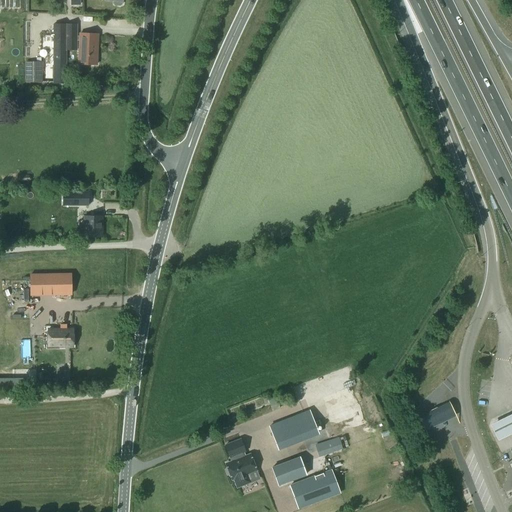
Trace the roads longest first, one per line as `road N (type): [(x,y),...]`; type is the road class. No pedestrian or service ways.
road 1 (motorway): [(401,0),(485,219),(492,280)]
road 2 (tertiary): [(123,511),(158,248)]
road 3 (motorway): [(415,0),(511,193)]
road 4 (unclassified): [(181,163),(153,152),(145,124),(151,0)]
road 5 (tertiary): [(181,163),(250,0)]
road 6 (residential): [(158,248),(0,251)]
road 7 (unknown): [(147,29),(47,15),(34,26),(33,52)]
road 8 (motorway): [(511,126),(448,0)]
road 9 (track): [(0,399),(133,394)]
